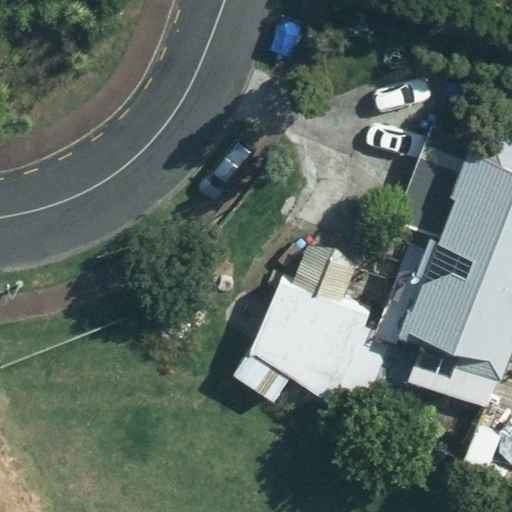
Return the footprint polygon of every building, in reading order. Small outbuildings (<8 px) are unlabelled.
[(398,222),(443,238),(456,200),(451,198),(473,135),(434,121),(398,222)] [(511,353),(511,138),(477,125),(473,135),(451,198),(456,200),(443,238),(440,243),(414,313),(407,310),(397,337),(399,338),(411,343),(414,337),(426,342),(411,380),(491,410),(511,353)] [(294,285),(342,304),(363,249),(315,230),(294,285)] [(396,344),(399,338),(397,337),(407,310),(414,313),(440,243),(430,239),(425,250),(410,244),(377,329),(379,330),(377,336),(392,342),(396,344)] [(283,281),(250,352),(292,381),(331,407),(335,396),(364,324),(368,314),(342,304),(294,285),(283,281)] [(364,324),(335,396),(366,408),(392,342),(377,336),(379,330),(377,329),(364,324)] [(276,404),(292,381),(250,352),(234,375),(276,404)]
